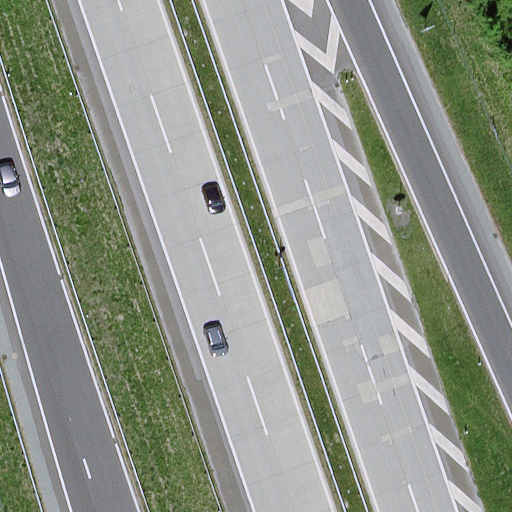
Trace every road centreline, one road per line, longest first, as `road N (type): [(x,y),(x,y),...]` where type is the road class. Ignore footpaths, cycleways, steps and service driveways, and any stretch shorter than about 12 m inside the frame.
road 1 (motorway): [(415,511),(240,0)]
road 2 (motorway): [(118,0),(291,511)]
road 3 (motorway): [(511,366),(351,0)]
road 4 (motorway): [(0,163),(103,511)]
